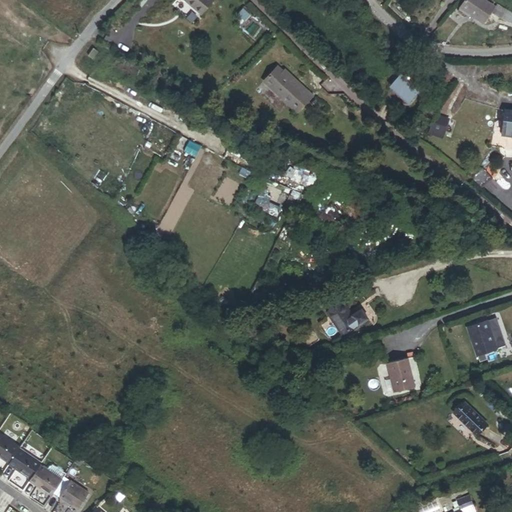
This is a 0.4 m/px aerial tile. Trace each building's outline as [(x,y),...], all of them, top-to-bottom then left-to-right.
[(213,0),(212,0),(183,0),(201,15),(213,0)] [(468,0),(457,16),(480,32),(491,16),(468,0)] [(502,17),(495,14),(490,23),(497,27),(502,17)] [(511,34),(511,22),(502,17),(497,27),(511,34)] [(297,114),(313,96),(296,81),(294,83),(277,67),(263,83),(297,114)] [(419,96),(423,91),(403,73),(391,87),(408,103),(417,94),(419,96)] [(502,134),(511,134),(511,111),(505,111),(502,134)] [(441,122),(433,119),(429,129),(438,132),(441,122)] [(352,316),(344,304),(328,316),(342,336),(367,318),(361,309),(352,316)] [(487,321),(466,328),(476,357),(497,350),(487,321)] [(407,359),(386,364),(393,393),(414,388),(407,359)] [(465,404),(454,415),(477,436),(488,425),(465,404)] [(0,455),(11,463),(20,449),(21,448),(0,434),(0,455)] [(11,463),(10,464),(32,479),(41,466),(42,464),(20,449),(11,463)] [(32,479),(30,481),(53,496),(54,493),(63,481),(62,480),(47,470),(41,466),(32,479)] [(50,467),(47,470),(62,480),(65,476),(52,466),(50,467)] [(63,481),(54,493),(60,497),(61,496),(70,483),(64,479),(63,481)] [(70,483),(61,496),(79,509),(89,494),(71,482),(70,483)] [(473,511),(472,508),(473,507),(468,496),(456,501),(460,511),(459,511),(473,511)]
